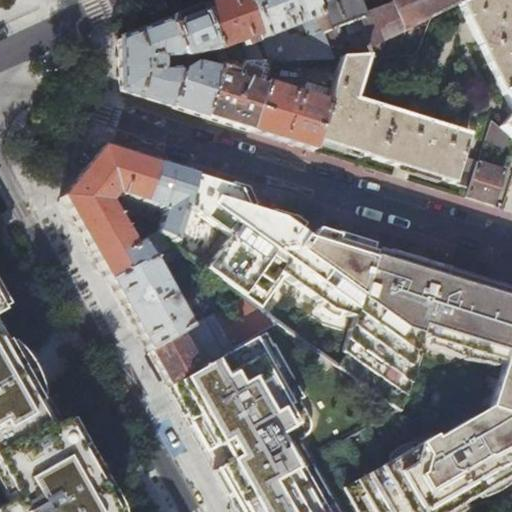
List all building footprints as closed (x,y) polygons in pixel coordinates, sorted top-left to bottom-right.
[(257,35),(243,0),(218,0),(197,8),(216,59),(218,63),(237,63),(231,44),(238,42),(240,48),(253,43),(251,37),(257,35)] [(331,58),(327,48),(308,0),(243,0),(257,35),(267,61),(268,61),(331,58)] [(348,34),(361,29),(350,0),(308,0),(327,48),(339,43),(336,34),(341,32),(339,26),(345,24),(348,34)] [(368,45),(428,17),(457,3),(463,0),(350,0),(361,29),(368,45)] [(511,2),(511,0),(463,0),(457,3),(510,113),(498,128),(508,136),(511,139),(511,2)] [(216,59),(197,8),(117,39),(119,92),(202,118),(215,71),(190,65),(180,71),(172,69),(160,70),(159,59),(171,58),(177,56),(183,57),(207,53),(209,61),(216,59)] [(351,100),(365,57),(339,58),(325,104),(313,142),(452,184),(467,138),(351,100)] [(261,84),(268,61),(267,61),(240,62),(236,80),(229,79),(231,72),(216,68),(215,71),(202,118),(221,124),(247,132),(261,84)] [(311,149),(313,142),(325,104),(261,84),(247,132),(280,142),(308,151),(311,149)] [(508,136),(489,122),(483,141),(504,148),(508,136)] [(99,148),(72,181),(58,198),(106,283),(170,247),(191,177),(99,148)] [(503,172),(476,163),(464,199),(481,204),(491,208),(503,172)] [(236,191),(191,177),(170,247),(182,256),(191,263),(241,299),(260,313),(283,282),(316,306),(326,313),(336,317),(350,321),(372,253),(358,248),(349,245),(334,241),(312,234),(298,233),(295,230),(291,234),(278,224),(248,214),(245,208),(236,191)] [(281,220),(245,208),(248,214),(278,224),(291,234),(295,230),(281,220)] [(337,233),(334,241),(349,245),(358,248),(360,240),(337,233)] [(182,256),(170,247),(106,283),(126,318),(145,352),(188,328),(156,271),(182,256)] [(499,367),(511,325),(511,297),(372,253),(350,321),(499,367)] [(241,299),(191,263),(182,277),(225,307),(241,299)] [(188,328),(145,352),(155,369),(165,387),(175,382),(186,375),(250,339),(276,324),(260,313),(241,299),(225,307),(188,328)] [(333,323),(336,317),(326,313),(316,306),(314,314),(323,321),(333,323)] [(0,511),(110,511),(110,509),(62,418),(54,419),(0,324),(0,511)] [(511,325),(499,367),(485,410),(469,420),(434,440),(427,444),(426,442),(341,488),(354,511),(463,511),(511,484),(511,325)] [(184,400),(175,405),(186,423),(201,415),(218,446),(229,464),(213,472),(232,504),(236,511),(320,511),(296,468),(277,435),(291,427),(281,409),(286,406),(250,339),(186,375),(196,393),(184,400)] [(186,375),(175,382),(184,400),(196,393),(186,375)] [(201,415),(186,423),(203,454),(218,446),(201,415)]
